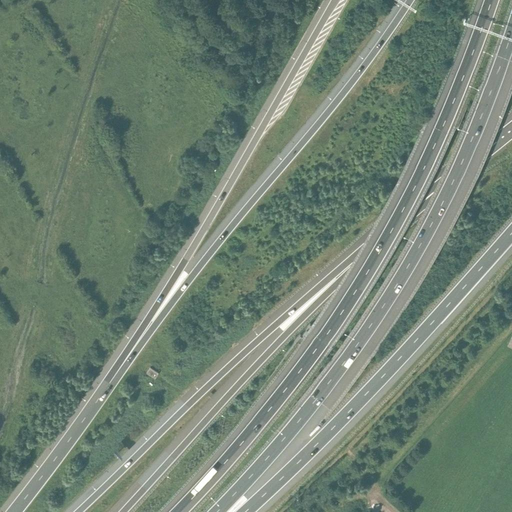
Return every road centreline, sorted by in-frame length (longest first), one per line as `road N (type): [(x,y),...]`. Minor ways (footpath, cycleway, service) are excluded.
road 1 (motorway): [(490,0),(444,123),(382,245),(322,340),(178,511)]
road 2 (motorway): [(220,511),(330,381),(403,272),(465,152),(511,35)]
road 3 (motorway): [(497,141),(290,311),(78,511)]
road 4 (motorway): [(497,141),(341,284),(124,511)]
road 5 (trunk): [(409,0),(108,384)]
road 6 (trunk): [(335,0),(108,384)]
road 7 (motorway): [(244,511),(363,398),(511,235)]
road 8 (trunk): [(108,384),(12,511)]
